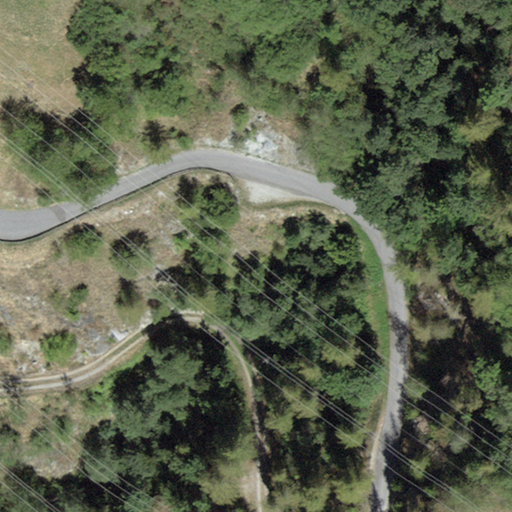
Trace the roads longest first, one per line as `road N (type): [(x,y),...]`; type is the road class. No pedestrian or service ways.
road 1 (unclassified): [(0,215),(24,216),(199,153),(353,205),(380,237),(396,310),(395,379),(374,511)]
road 2 (track): [(260,511),(251,387),(216,329),(178,314),(96,364),(37,380),(0,379)]
